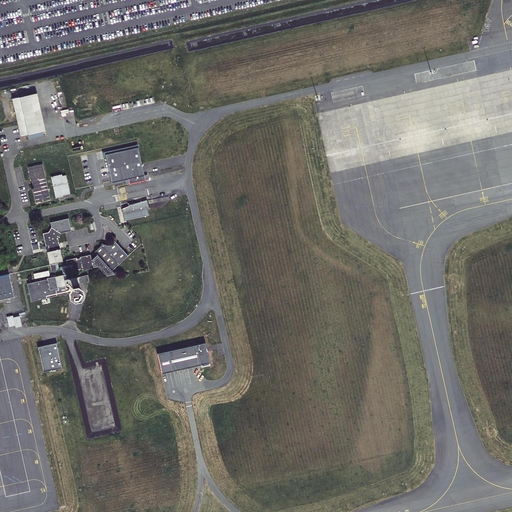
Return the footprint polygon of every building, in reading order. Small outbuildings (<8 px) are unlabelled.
[(37,92),(13,98),(21,135),(27,134),(43,130),(45,130),(37,92)] [(44,135),(43,130),(27,134),(29,139),(44,135)] [(139,148),(139,146),(104,154),(105,159),(107,158),(106,156),(139,148)] [(139,148),(106,156),(107,158),(112,183),(129,179),(130,183),(130,184),(147,181),(139,148)] [(50,200),(42,164),(28,167),(31,181),(34,181),(35,188),(33,188),(36,203),(50,200)] [(62,174),(51,177),(56,198),(63,197),(63,195),(70,194),(66,175),(62,176),(62,174)] [(130,208),(123,210),(125,220),(149,215),(148,208),(150,207),(147,200),(129,204),(129,205),(130,208)] [(48,232),(43,233),(46,246),(48,246),(50,251),(47,251),(50,264),(55,262),(58,262),(63,261),(58,238),(61,233),(71,230),(68,218),(50,222),(52,227),(48,232)] [(77,257),(66,260),(67,265),(71,264),(71,267),(73,272),(80,271),(80,269),(83,269),(83,270),(93,268),(93,267),(98,266),(107,275),(112,270),(128,255),(114,240),(105,248),(102,245),(95,251),(97,253),(99,256),(96,258),(92,259),(91,254),(80,257),(80,258),(77,258),(77,257)] [(71,264),(67,265),(59,267),(58,262),(55,262),(57,270),(62,269),(63,274),(64,280),(67,279),(64,268),(71,267),(71,264)] [(89,281),(88,275),(67,279),(64,280),(63,274),(50,277),(49,275),(50,275),(48,270),(34,273),(35,278),(48,275),(48,278),(47,278),(48,279),(27,283),(31,301),(63,294),(66,296),(67,293),(73,292),(74,284),(89,281)] [(9,274),(0,275),(0,299),(14,296),(9,274)] [(13,315),(7,316),(9,325),(9,327),(15,325),(16,327),(22,326),(22,324),(20,316),(14,317),(13,315)] [(205,341),(156,352),(161,373),(202,364),(202,365),(209,364),(209,362),(210,362),(205,341)] [(62,367),(57,343),(38,347),(43,371),(62,367)]
